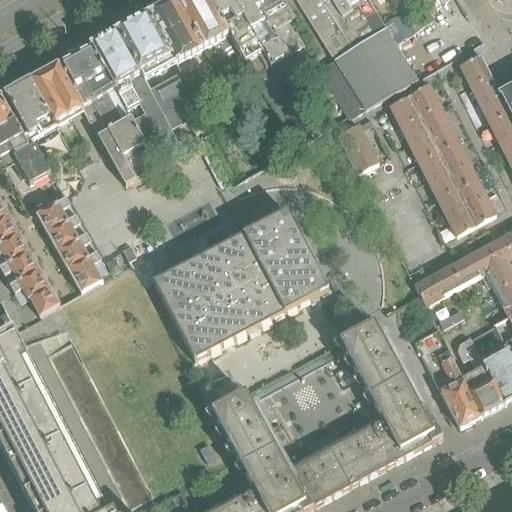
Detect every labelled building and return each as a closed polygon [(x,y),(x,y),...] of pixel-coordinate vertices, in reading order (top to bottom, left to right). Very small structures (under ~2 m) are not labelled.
[(230,40),(208,0),(185,0),(177,5),(204,54),(230,40)] [(262,55),(231,0),(208,0),(230,40),(239,55),(239,56),(245,66),(262,55)] [(257,0),(231,0),(262,55),(271,69),(290,58),(257,0)] [(257,0),(290,58),(303,50),(288,26),(295,21),(281,0),(257,0)] [(315,0),(297,0),(294,2),(334,65),(318,75),(328,91),(348,123),(349,125),(418,85),(396,49),(383,28),(366,1),(365,0),(336,0),(321,9),(315,0)] [(315,0),(321,9),(336,0),(315,0)] [(204,55),(204,54),(177,5),(150,19),(178,69),(204,55)] [(196,103),(178,69),(150,19),(118,37),(175,141),(185,135),(183,130),(204,118),(196,103)] [(401,19),(383,28),(396,49),(413,39),(401,19)] [(175,141),(118,37),(92,51),(149,156),(175,141)] [(149,156),(92,51),(56,71),(81,112),(80,112),(81,113),(82,113),(90,127),(126,191),(159,173),(155,166),(153,162),(149,156)] [(490,79),(480,60),(463,70),(460,72),(469,89),(490,79)] [(81,112),(56,71),(31,85),(55,129),(70,120),(81,113),(80,112),(81,112)] [(500,97),(490,79),(469,89),(479,108),(500,97)] [(55,129),(31,85),(16,93),(17,94),(7,99),(28,137),(29,140),(30,140),(32,144),(56,130),(55,129)] [(440,110),(429,89),(409,101),(420,121),(440,110)] [(511,92),(501,99),(509,116),(511,121),(511,92)] [(509,116),(501,99),(500,97),(479,108),(488,127),(509,116)] [(35,150),(32,144),(30,140),(29,140),(28,137),(24,140),(2,102),(2,101),(0,102),(0,164),(13,157),(16,161),(14,162),(30,190),(51,179),(51,178),(35,150)] [(420,121),(409,101),(390,112),(400,131),(420,121)] [(459,148),(452,134),(440,110),(420,121),(429,139),(439,158),(459,148)] [(511,139),(511,121),(509,116),(488,127),(498,146),(511,139)] [(429,139),(420,121),(400,131),(409,150),(429,139)] [(295,128),(286,133),(294,148),(304,143),(295,128)] [(368,148),(359,130),(338,142),(347,159),(368,148)] [(439,158),(429,139),(409,150),(419,168),(439,158)] [(507,164),(511,162),(511,139),(498,146),(507,164)] [(379,169),(369,151),(368,148),(347,159),(358,180),(379,169)] [(467,165),(459,148),(439,158),(448,174),(467,165)] [(448,174),(439,158),(419,168),(427,185),(448,174)] [(477,183),(467,165),(448,174),(457,193),(477,183)] [(457,193),(448,174),(427,185),(437,203),(457,193)] [(487,203),(477,183),(457,193),(468,213),(487,203)] [(468,213),(457,193),(437,203),(447,224),(468,213)] [(76,221),(71,213),(66,203),(65,204),(54,209),(36,219),(37,220),(47,238),(69,226),(76,221)] [(496,221),(487,203),(468,213),(477,231),(496,221)] [(0,229),(11,224),(0,205),(0,204),(0,229)] [(477,231),(468,213),(447,224),(456,242),(477,231)] [(329,296),(288,217),(250,236),(153,287),(195,366),(329,296)] [(81,231),(76,221),(69,226),(47,238),(58,256),(79,244),(87,240),(81,231)] [(0,253),(21,241),(11,224),(0,229),(0,253)] [(511,238),(500,244),(495,247),(505,268),(506,267),(511,265),(511,264),(511,238)] [(97,258),(92,249),(87,240),(79,244),(58,256),(68,275),(89,262),(97,258)] [(0,273),(1,275),(31,259),(29,256),(21,241),(0,253),(0,273)] [(505,268),(495,247),(475,258),(486,279),(487,281),(507,270),(506,267),(505,268)] [(99,281),(107,276),(102,267),(97,258),(89,262),(68,275),(81,298),(102,286),(99,281)] [(486,279),(475,258),(453,270),(464,290),(480,281),(481,283),(485,280),(486,279)] [(18,286),(40,274),(38,271),(31,259),(1,275),(4,281),(9,290),(18,286)] [(464,290),(453,270),(433,281),(444,300),(464,290)] [(511,291),(511,279),(507,270),(487,281),(497,299),(511,291)] [(51,293),(40,274),(18,286),(9,290),(14,299),(20,309),(28,304),(30,303),(31,304),(51,293)] [(444,300),(433,281),(414,291),(425,313),(445,302),(444,300)] [(511,313),(511,291),(497,299),(505,314),(503,315),(505,317),(511,313)] [(60,310),(51,293),(31,304),(40,321),(57,311),(60,310)] [(464,323),(460,316),(460,315),(450,320),(454,328),(464,323)] [(0,327),(10,322),(7,317),(0,320),(0,327)] [(454,328),(450,320),(438,327),(443,335),(454,328)] [(511,331),(507,322),(494,330),(495,332),(511,364),(511,331)] [(437,433),(386,339),(382,332),(378,335),(374,329),(341,348),(246,399),(212,417),(255,496),(250,499),(225,511),(316,511),(443,443),(437,433)] [(511,406),(511,364),(495,332),(470,345),(504,411),(511,406)] [(464,387),(452,365),(437,336),(415,348),(441,397),(454,423),(460,434),(482,422),(464,387)] [(153,501),(72,346),(31,368),(23,352),(15,337),(0,345),(0,449),(32,511),(134,511),(134,510),(153,501)] [(504,411),(470,345),(470,344),(459,349),(457,355),(463,367),(470,383),(464,387),(482,422),(504,411)] [(204,494),(200,486),(189,492),(193,500),(204,494)] [(186,504),(182,496),(171,502),(175,510),(186,504)]
